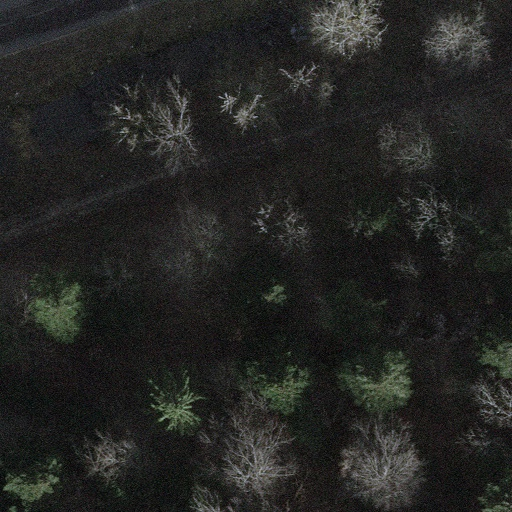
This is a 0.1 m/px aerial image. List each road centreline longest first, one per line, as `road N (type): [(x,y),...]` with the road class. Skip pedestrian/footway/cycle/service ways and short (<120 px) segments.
road 1 (track): [(0,247),(511,67)]
road 2 (track): [(0,367),(511,303)]
